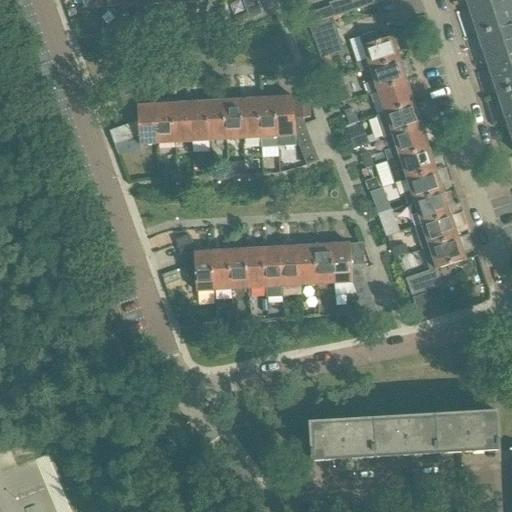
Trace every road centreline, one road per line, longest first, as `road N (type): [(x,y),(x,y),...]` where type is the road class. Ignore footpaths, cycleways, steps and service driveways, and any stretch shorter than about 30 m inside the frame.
road 1 (residential): [(186,395),(41,0)]
road 2 (residential): [(186,395),(506,319)]
road 3 (residential): [(511,294),(467,164),(477,136),(432,0)]
road 4 (residential): [(507,466),(293,475),(257,496)]
road 5 (residential): [(507,466),(506,319)]
road 6 (residential): [(257,496),(186,395)]
